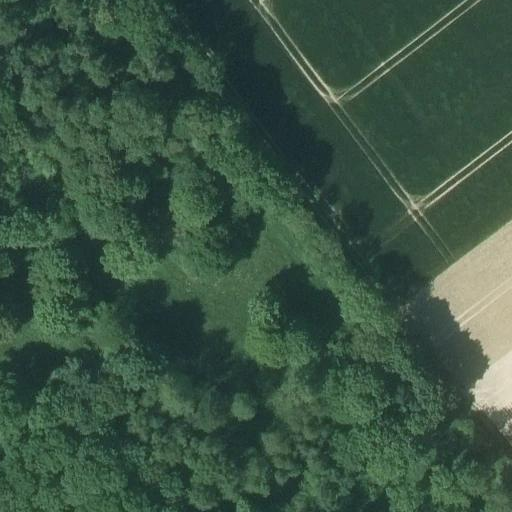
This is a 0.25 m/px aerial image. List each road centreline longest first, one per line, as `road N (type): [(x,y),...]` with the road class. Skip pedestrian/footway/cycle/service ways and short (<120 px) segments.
road 1 (track): [(347,511),(485,419),(228,87),(0,250)]
road 2 (track): [(0,474),(51,443),(85,447),(148,511)]
